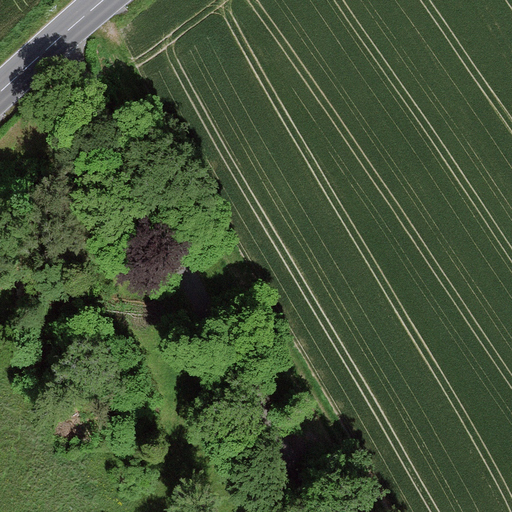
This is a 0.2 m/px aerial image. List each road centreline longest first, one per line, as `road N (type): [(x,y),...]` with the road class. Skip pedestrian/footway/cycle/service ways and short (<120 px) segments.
road 1 (track): [(17,75),(161,281),(284,511)]
road 2 (secondary): [(0,92),(103,0)]
